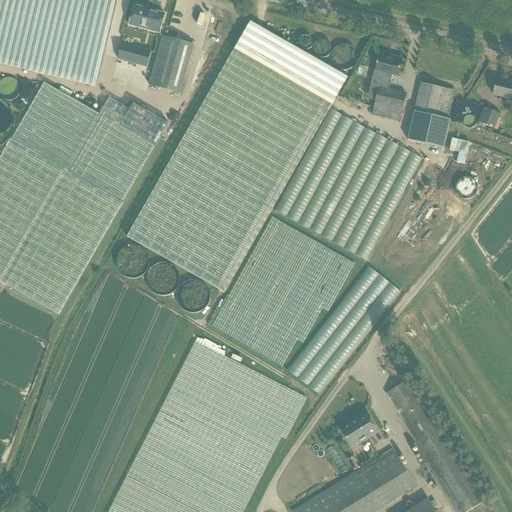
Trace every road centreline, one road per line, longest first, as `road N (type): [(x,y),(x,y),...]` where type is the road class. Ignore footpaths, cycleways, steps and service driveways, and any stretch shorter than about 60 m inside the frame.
road 1 (unclassified): [(261,511),(278,475),(511,164)]
road 2 (tertiary): [(293,0),(511,52)]
